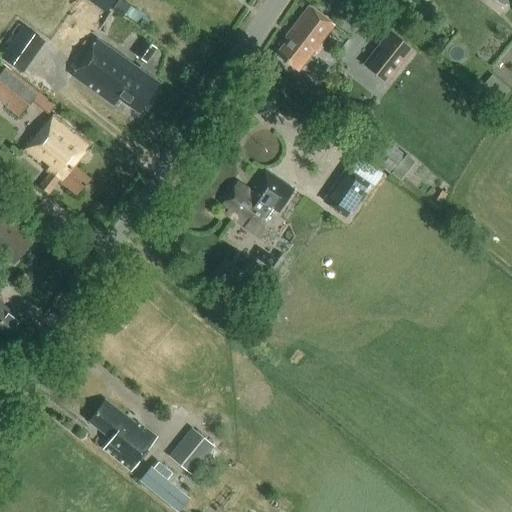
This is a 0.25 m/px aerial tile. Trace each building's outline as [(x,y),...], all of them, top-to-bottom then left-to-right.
[(87,0),(106,13),(114,0),(87,0)] [(323,48),(319,45),(334,26),(308,7),(289,32),(291,34),(275,55),(298,73),(314,52),(318,55),(323,48)] [(23,74),(44,43),(23,29),(2,59),(23,74)] [(413,49),(389,29),(361,64),(386,83),(413,49)] [(159,84),(97,41),(72,77),(113,106),(118,100),(138,114),(159,84)] [(156,51),(146,43),(136,55),(146,63),(156,51)] [(4,68),(0,72),(0,102),(19,118),(37,96),(4,68)] [(77,197),(90,181),(73,167),(91,146),(53,115),(22,152),(49,174),(57,181),(77,197)] [(405,154),(379,133),(364,151),(390,172),(405,154)] [(368,185),(346,169),(323,201),(345,217),(368,185)] [(250,193),(237,184),(224,203),(231,208),(226,215),(258,238),(275,213),(276,214),(292,192),(264,173),(250,193)] [(45,178),(38,187),(48,195),(54,187),(53,186),(45,179),(45,178)] [(32,241),(0,214),(0,252),(14,264),(32,241)] [(20,291),(29,278),(19,270),(10,283),(20,291)] [(0,339),(5,343),(21,322),(0,306),(0,339)] [(131,472),(157,438),(137,423),(135,424),(105,401),(88,422),(110,439),(103,449),(131,472)] [(172,459),(191,475),(214,447),(195,432),(172,459)] [(172,473),(159,462),(153,469),(166,480),(172,473)] [(151,467),(139,481),(176,511),(188,498),(166,480),(153,469),(151,467)]
